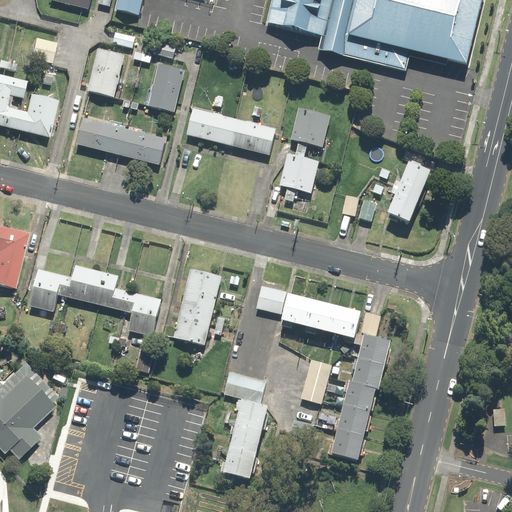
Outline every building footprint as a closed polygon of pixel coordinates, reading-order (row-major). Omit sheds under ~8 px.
[(90,0),(50,0),(49,2),(87,12),(90,0)] [(141,0),(120,0),(117,12),(138,17),(141,0)] [(273,0),(268,23),(324,37),(332,0),(273,0)] [(332,0),(324,37),(320,51),(405,72),(409,53),(468,68),(485,0),(332,0)] [(136,39),(115,34),(113,45),(133,50),(136,39)] [(34,39),(29,59),(50,64),(55,45),(34,39)] [(154,55),(172,60),(175,49),(157,45),(154,55)] [(125,58),(98,51),(88,92),(119,100),(124,82),(119,81),(125,58)] [(0,61),(0,69),(14,73),(16,66),(0,61)] [(184,73),(158,66),(148,107),(174,113),(184,73)] [(26,84),(0,77),(0,127),(48,140),(57,103),(29,97),(25,114),(4,109),(7,97),(21,100),(26,84)] [(232,98),(217,94),(213,109),(229,113),(232,98)] [(266,112),(268,102),(256,99),(252,118),(259,119),(262,111),(266,112)] [(330,118),(298,110),(291,141),(299,143),(295,157),(287,155),(279,187),(287,189),(284,200),(293,202),(296,191),(311,195),(319,163),(305,160),(308,145),(322,149),(330,118)] [(194,112),(187,138),(270,158),(276,133),(194,112)] [(82,122),(76,148),(158,168),(164,142),(82,122)] [(408,166),(386,216),(408,225),(429,174),(408,166)] [(346,199),(341,216),(354,219),(358,202),(346,199)] [(376,205),(363,202),(359,220),(371,223),(376,205)] [(23,258),(29,234),(5,228),(0,226),(0,225),(1,222),(0,222),(0,285),(15,289),(23,258)] [(75,277),(66,275),(41,269),(36,289),(32,306),(56,312),(61,295),(136,313),(132,330),(155,335),(164,299),(118,288),(121,275),(79,265),(75,277)] [(224,278),(195,270),(178,339),(207,346),(224,278)] [(285,295),(260,289),(255,311),(279,317),(285,295)] [(352,342),(359,315),(354,314),(355,312),(340,308),(339,310),(311,304),(312,301),(296,297),(295,299),(286,297),(280,324),(352,342)] [(380,317),(366,314),(361,334),(375,337),(380,317)] [(228,318),(221,316),(218,334),(224,335),(228,318)] [(361,337),(350,384),(347,384),(329,456),(355,463),(373,392),(376,393),(388,344),(361,337)] [(0,436),(12,448),(35,425),(23,413),(42,392),(10,361),(0,370),(0,436)] [(330,367),(310,362),(300,401),(320,406),(330,367)] [(268,381),(231,372),(226,394),(262,403),(268,381)] [(271,410),(243,403),(226,475),(253,482),(271,410)] [(32,511),(25,503),(15,511),(32,511)]
